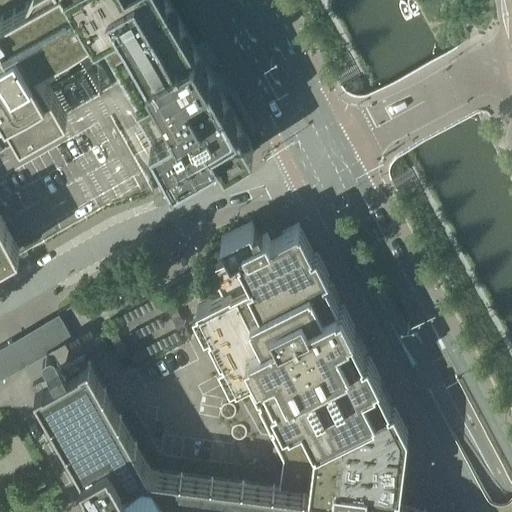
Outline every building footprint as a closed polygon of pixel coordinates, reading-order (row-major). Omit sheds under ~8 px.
[(0,265),(103,206),(143,194),(151,189),(152,190),(153,190),(145,176),(166,163),(174,178),(218,153),(225,165),(253,149),(263,143),(259,135),(255,129),(254,127),(225,75),(221,73),(218,71),(219,65),(217,64),(215,62),(212,59),(211,56),(209,53),(208,50),(207,47),(206,43),(200,41),(200,37),(201,33),(181,0),(27,0),(26,1),(0,16),(0,265)] [(468,41),(467,39),(368,93),(364,95),(360,95),(356,95),(351,94),(347,92),(343,88),(342,86),(360,76),(359,75),(339,86),(342,90),(345,93),(349,95),(353,97),(356,98),(361,97),(365,97),(369,95),(444,55),(468,41)] [(489,117),(490,116),(489,113),(486,111),(484,110),(481,110),(478,110),(475,110),(399,151),(395,153),(392,156),(390,159),(388,163),(387,167),(387,171),(388,175),(389,179),(389,180),(410,169),(409,168),(391,178),(390,174),(389,170),(390,166),(391,162),(394,158),(396,155),(400,152),(476,112),(479,112),(482,112),(485,113),(487,114),(489,117)] [(283,456),(279,485),(308,488),(334,491),(367,495),(368,490),(396,494),(397,490),(400,490),(408,430),(394,403),(390,406),(389,403),(393,401),(381,377),(377,379),(376,378),(380,375),(369,352),(364,354),(363,352),(368,350),(356,326),(351,328),(350,326),(355,324),(343,300),(338,303),(337,300),(342,298),(330,275),(325,277),(324,275),(329,272),(317,249),(312,251),(311,249),(313,248),(301,225),(299,225),(298,223),(282,231),(274,216),(254,227),(251,221),(221,236),(231,257),(211,266),(213,269),(211,270),(223,293),(196,306),(198,309),(199,308),(211,332),(209,332),(211,334),(215,332),(227,356),(222,358),(236,386),(245,382),(257,405),(259,404),(260,406),(258,407),(270,431),(272,430),(273,432),(271,433),(283,456)] [(60,310),(0,344),(0,378),(75,335),(60,310)] [(427,511),(426,511),(425,511),(423,510),(423,509),(419,508),(416,506),(411,504),(409,504),(405,503),(399,501),(400,494),(396,494),(368,490),(367,495),(334,491),(308,488),(279,485),(150,470),(88,359),(87,360),(84,354),(32,383),(36,389),(35,389),(97,500),(95,511),(427,511)]
